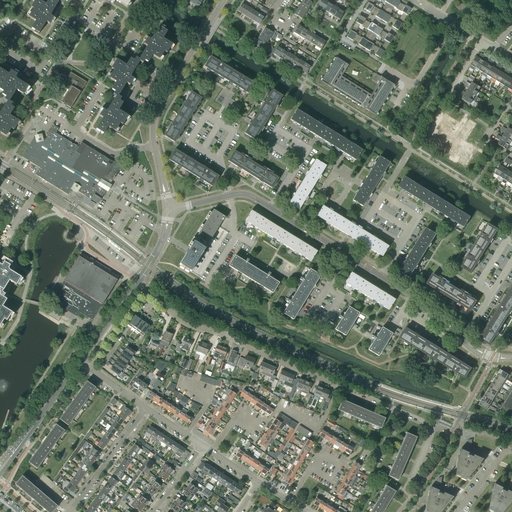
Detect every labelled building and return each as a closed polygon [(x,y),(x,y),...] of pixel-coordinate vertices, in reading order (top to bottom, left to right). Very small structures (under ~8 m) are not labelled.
[(57,2),(53,0),(48,0),(46,5),(37,0),(32,0),(32,1),(34,2),(31,7),(34,9),(31,14),(29,12),(27,16),(36,21),(31,29),(39,33),(46,22),(49,24),(53,18),(52,17),(53,15),(51,13),(52,12),(54,7),(57,2)] [(321,0),(318,6),(323,10),(328,2),(325,0),(321,0)] [(369,11),(373,14),(377,8),(372,5),(375,1),(373,0),(370,0),(364,9),(368,12),(369,11)] [(384,6),(388,9),(393,0),(382,0),(386,2),(384,6)] [(397,0),(393,0),(388,9),(391,11),(394,7),(399,10),(403,4),(398,1),(397,0)] [(323,10),(329,13),(333,5),(328,2),(323,10)] [(301,3),(298,9),(305,13),(309,8),(301,3)] [(237,11),(243,15),(248,7),(242,4),(237,11)] [(403,13),(400,17),(405,20),(411,9),(408,6),(407,7),(403,4),(399,10),(403,13)] [(329,13),(334,16),(339,9),(333,5),(329,13)] [(378,17),(381,20),(388,9),(384,6),(381,11),(377,8),(373,14),(378,17)] [(243,15),(249,18),(253,10),(248,7),(243,15)] [(305,13),(298,9),(294,14),(302,19),(305,13)] [(339,9),(334,16),(340,20),(344,12),(339,9)] [(385,21),(390,24),(393,19),(389,16),(391,11),(388,9),(381,20),(385,22),(385,21)] [(249,18),(254,21),(259,14),(253,10),(249,18)] [(259,14),(254,21),(259,25),(264,17),(259,14)] [(360,16),(353,26),(357,29),(360,25),(364,28),(368,22),(364,19),(364,18),(360,16)] [(393,19),(390,24),(395,27),(394,28),(398,30),(405,20),(400,17),(398,21),(393,19)] [(366,35),(370,37),(377,26),(373,24),(373,25),(368,22),(364,28),(369,30),(366,35)] [(294,32),(299,36),(304,28),(298,25),(294,32)] [(147,47),(140,58),(139,59),(139,60),(136,58),(134,61),(130,59),(126,66),(114,59),(112,62),(114,63),(111,68),(113,70),(111,75),(108,73),(107,76),(109,78),(116,82),(111,89),(115,91),(114,93),(113,95),(116,97),(115,98),(108,109),(106,108),(104,110),(103,109),(100,114),(99,115),(103,118),(96,129),(100,131),(104,134),(108,127),(117,132),(119,129),(117,128),(120,123),(122,124),(126,119),(128,121),(130,118),(118,110),(122,103),(120,102),(119,101),(121,98),(118,96),(118,95),(119,94),(120,93),(124,86),(126,83),(130,85),(131,83),(133,79),(132,78),(134,76),(131,75),(138,64),(139,62),(142,64),(143,62),(144,61),(145,61),(147,63),(152,55),(161,61),(163,58),(161,57),(164,52),(166,53),(168,51),(169,50),(172,45),(162,39),(166,32),(163,30),(164,28),(160,26),(152,38),(152,39),(150,37),(148,40),(147,39),(145,42),(143,45),(147,47)] [(271,39),(276,32),(266,26),(262,34),(269,38),(271,39)] [(351,39),(355,42),(359,36),(354,33),(357,29),(353,26),(347,37),(351,40),(351,39)] [(377,26),(370,37),(374,39),(376,35),(381,38),(385,32),(380,29),(381,29),(377,26)] [(299,36),(305,39),(309,31),(304,28),(299,36)] [(305,39),(310,42),(315,35),(309,31),(305,39)] [(386,41),(383,45),(387,48),(394,37),(390,35),(385,32),(381,38),(386,41)] [(262,34),(259,39),(266,44),(269,38),(262,34)] [(310,42),(315,46),(320,38),(315,35),(310,42)] [(360,45),(363,48),(370,37),(366,35),(364,39),(359,36),(355,42),(360,45)] [(370,50),(372,52),(376,47),(371,44),(374,39),(370,37),(363,48),(369,51),(370,50)] [(320,38),(315,46),(321,49),(326,41),(320,38)] [(266,44),(259,39),(255,45),(262,49),(263,49),(266,44)] [(273,54),(279,57),(284,50),(278,46),(279,45),(277,47),(273,54)] [(372,52),(375,54),(375,55),(377,56),(381,58),(387,48),(383,45),(380,49),(376,47),(372,52)] [(279,57),(284,60),(289,53),(284,50),(279,57)] [(284,60),(290,64),(294,56),(289,53),(284,60)] [(475,68),(483,55),(481,54),(478,58),(476,57),(469,68),(473,71),(475,68)] [(475,68),(479,71),(484,62),(482,61),(485,57),(483,55),(475,68)] [(290,64),(295,67),(300,60),(294,56),(290,64)] [(204,67),(248,94),(254,84),(211,57),(204,67)] [(335,58),(321,81),(379,118),(397,88),(380,77),(377,82),(382,85),(377,94),(342,72),(346,65),(335,58)] [(479,71),(483,74),(491,60),(489,59),(486,63),(484,62),(479,71)] [(295,67),(300,70),(305,63),(300,60),(295,67)] [(483,74),(487,76),(492,67),(491,66),(493,62),(491,60),(483,74)] [(305,63),(300,70),(306,74),(311,66),(305,63)] [(487,76),(491,79),(499,66),(497,64),(495,69),(492,67),(487,76)] [(491,79),(496,81),(501,72),(499,71),(502,67),(499,66),(491,79)] [(16,76),(17,75),(16,74),(11,71),(8,75),(0,69),(0,89),(3,91),(2,94),(6,97),(4,100),(7,102),(6,104),(0,113),(0,132),(8,137),(10,134),(8,133),(11,128),(14,130),(17,125),(19,126),(21,123),(9,115),(14,108),(10,106),(11,106),(12,103),(9,101),(10,100),(16,90),(23,94),(25,91),(27,92),(30,88),(17,80),(18,77),(16,76)] [(496,81),(500,84),(508,71),(505,69),(503,74),(501,72),(496,81)] [(500,84),(504,86),(509,78),(507,76),(510,72),(508,71),(500,84)] [(71,108),(87,82),(71,72),(54,98),(62,102),(64,103),(63,104),(64,104),(63,105),(65,106),(66,105),(71,108)] [(466,82),(465,84),(478,92),(481,88),(472,82),(471,84),(466,82)] [(468,89),(467,91),(476,96),(478,92),(465,84),(464,86),(468,89)] [(245,134),(255,140),(282,96),(272,90),(245,134)] [(461,90),(460,92),(473,100),(475,102),(478,97),(476,96),(467,91),(466,93),(461,90)] [(164,136),(175,142),(201,99),(191,92),(164,136)] [(473,100),(460,92),(459,94),(463,97),(462,99),(464,101),(463,103),(469,106),(470,105),(473,100)] [(290,120),(355,161),(362,150),(296,110),(290,120)] [(482,134),(445,111),(436,125),(441,128),(445,122),(472,139),(468,145),(473,148),(482,134)] [(40,168),(36,175),(69,195),(71,191),(74,192),(77,194),(78,191),(85,196),(82,202),(93,209),(95,203),(90,201),(94,195),(96,196),(93,200),(98,204),(107,190),(105,188),(106,186),(107,184),(109,185),(121,167),(82,142),(79,147),(56,133),(59,128),(54,126),(44,141),(42,134),(38,135),(35,136),(36,142),(29,144),(22,158),(40,168)] [(511,127),(511,129),(508,128),(507,130),(502,127),(501,129),(511,136),(511,127)] [(504,134),(503,136),(511,141),(511,140),(511,136),(501,129),(499,131),(504,134)] [(423,146),(460,169),(469,155),(464,151),(460,158),(433,141),(437,135),(432,132),(423,146)] [(497,135),(495,137),(509,145),(511,141),(503,136),(502,138),(497,135)] [(498,139),(495,137),(494,140),(499,142),(497,144),(508,151),(511,147),(509,145),(498,139)] [(169,160),(212,187),(219,177),(175,149),(169,160)] [(228,161),(272,188),(278,178),(234,151),(228,161)] [(352,201),(362,207),(389,163),(379,157),(352,201)] [(288,204),(298,210),(326,166),(316,160),(288,204)] [(494,174),(499,177),(507,164),(504,162),(502,167),(500,165),(494,174)] [(497,179),(501,182),(508,171),(506,169),(509,165),(507,164),(499,177),(497,179)] [(501,182),(505,184),(511,173),(511,168),(510,172),(508,171),(501,182)] [(399,187),(464,228),(470,218),(405,177),(399,187)] [(316,216),(382,257),(388,247),(322,206),(316,216)] [(200,277),(205,270),(228,233),(219,227),(222,221),(223,221),(226,217),(213,210),(179,265),(191,272),(200,277)] [(245,221),(301,256),(311,262),(317,252),(251,211),(245,221)] [(461,268),(471,274),(498,230),(488,224),(461,268)] [(409,278),(431,244),(436,235),(426,228),(399,272),(409,278)] [(66,309),(76,315),(78,312),(92,320),(119,276),(110,271),(111,271),(90,258),(81,253),(54,296),(68,305),(66,309)] [(269,272),(267,275),(247,263),(249,260),(247,259),(245,262),(235,256),(229,266),(272,293),(279,283),(269,277),(270,274),(269,272)] [(0,328),(1,329),(3,325),(1,324),(4,319),(6,321),(9,316),(11,317),(14,314),(2,307),(6,300),(3,298),(5,295),(5,294),(2,292),(3,290),(9,281),(16,285),(18,282),(20,283),(23,279),(11,271),(10,271),(11,270),(10,267),(9,266),(10,266),(8,265),(4,262),(1,266),(0,264),(0,292),(0,293),(0,292),(0,328)] [(283,313),(293,320),(320,276),(310,269),(304,279),(301,278),(299,279),(302,281),(290,301),(287,299),(286,301),(289,303),(283,313)] [(345,283),(388,310),(395,300),(351,273),(345,283)] [(427,284),(470,311),(477,301),(433,274),(427,284)] [(511,286),(483,333),(480,339),(490,345),(511,309),(511,286)] [(348,307),(342,317),(339,315),(339,316),(338,317),(341,319),(335,329),(345,336),(359,313),(348,307)] [(128,325),(131,327),(138,318),(134,315),(128,325)] [(131,327),(135,330),(142,321),(138,318),(131,327)] [(135,330),(139,333),(146,323),(142,321),(135,330)] [(146,323),(139,333),(143,336),(145,333),(148,335),(149,332),(147,330),(150,326),(146,323)] [(368,350),(378,356),(392,334),(381,327),(375,337),(372,336),(371,338),(374,339),(368,350)] [(472,368),(448,354),(406,328),(400,338),(466,378),(472,368)] [(160,344),(152,340),(150,344),(157,347),(160,348),(161,347),(162,347),(163,345),(164,345),(168,338),(167,337),(169,333),(165,331),(161,340),(162,340),(160,344)] [(162,347),(161,347),(160,348),(157,356),(159,357),(163,348),(165,349),(167,346),(167,347),(173,335),(169,333),(167,337),(168,338),(164,345),(163,345),(162,347)] [(187,351),(191,342),(184,338),(181,345),(178,344),(175,351),(179,353),(181,348),(187,351)] [(196,354),(200,355),(204,344),(204,342),(202,341),(201,342),(199,342),(196,351),(195,353),(196,354)] [(204,344),(200,355),(205,357),(210,346),(208,345),(208,344),(206,343),(205,344),(204,344)] [(127,346),(124,350),(132,356),(133,354),(134,354),(137,350),(130,345),(128,347),(127,346)] [(213,356),(218,358),(222,347),(217,345),(214,352),(213,356)] [(222,347),(218,358),(223,360),(225,356),(224,356),(227,349),(222,347)] [(124,350),(121,354),(129,360),(131,361),(134,358),(132,356),(124,350)] [(227,364),(235,367),(237,361),(239,355),(236,354),(237,352),(232,350),(229,357),(229,358),(227,364)] [(121,354),(118,358),(126,364),(129,360),(121,354)] [(244,365),(252,368),(255,359),(246,356),(245,359),(240,357),(237,365),(243,368),(244,365)] [(118,358),(116,362),(126,369),(128,365),(126,364),(118,358)] [(179,366),(184,368),(188,361),(182,359),(179,366)] [(158,361),(156,364),(163,369),(166,365),(158,361)] [(116,362),(113,366),(123,373),(126,369),(116,362)] [(261,374),(265,375),(269,365),(262,362),(259,370),(263,371),(261,374)] [(270,381),(273,382),(275,379),(274,379),(275,376),(273,375),(276,368),(269,365),(265,375),(271,378),(270,381)] [(123,373),(113,366),(110,370),(118,375),(117,376),(119,378),(123,373)] [(500,369),(497,374),(507,380),(511,372),(507,370),(506,373),(500,369)] [(132,386),(137,390),(145,379),(144,379),(142,382),(137,378),(138,377),(139,378),(143,372),(139,370),(129,383),(132,385),(132,386)] [(279,378),(285,381),(288,373),(282,371),(279,378)] [(288,373),(285,381),(284,384),(287,385),(288,382),(291,383),(294,376),(288,373)] [(497,374),(495,378),(504,384),(507,380),(497,374)] [(145,379),(137,390),(142,393),(148,385),(151,387),(152,386),(156,379),(153,377),(149,383),(145,379)] [(296,387),(302,389),(306,381),(300,378),(296,387)] [(495,378),(492,383),(501,388),(504,384),(495,378)] [(156,394),(158,392),(160,389),(157,388),(161,382),(157,379),(152,387),(153,388),(152,391),(151,391),(147,397),(152,400),(156,394)] [(59,419),(68,426),(96,387),(87,381),(59,419)] [(304,400),(307,402),(310,394),(308,393),(312,383),(306,381),(302,389),(301,392),(307,395),(304,400)] [(170,391),(172,392),(174,390),(176,385),(170,383),(167,388),(170,390),(170,391)] [(492,383),(489,387),(499,393),(501,388),(492,383)] [(314,394),(320,397),(324,388),(317,386),(314,394)] [(227,388),(224,393),(227,395),(233,399),(236,394),(234,392),(235,390),(231,387),(229,390),(227,388)] [(489,387),(487,391),(496,397),(499,393),(489,387)] [(240,395),(245,399),(251,389),(249,388),(247,391),(244,389),(240,395)] [(324,388),(320,397),(324,398),(323,399),(323,400),(324,401),(325,402),(321,410),(324,411),(328,403),(331,395),(329,394),(330,391),(324,388)] [(152,400),(157,404),(163,395),(162,395),(165,391),(163,389),(161,393),(158,392),(156,394),(152,400)] [(245,399),(250,402),(254,396),(251,394),(253,391),(251,389),(245,399)] [(511,414),(511,390),(501,408),(511,414)] [(487,391),(484,396),(493,401),(496,397),(487,391)] [(157,404),(162,407),(168,398),(168,397),(168,399),(163,395),(157,404)] [(227,395),(224,400),(229,404),(233,399),(227,395)] [(250,402),(255,405),(259,399),(254,396),(250,402)] [(259,410),(260,408),(264,403),(261,401),(263,398),(261,396),(259,399),(255,405),(254,406),(259,410)] [(484,396),(481,400),(491,406),(493,401),(484,396)] [(162,407),(167,410),(171,404),(168,402),(170,399),(168,398),(162,407)] [(214,398),(213,400),(226,409),(227,407),(229,408),(230,405),(229,404),(224,400),(222,403),(219,401),(218,401),(214,398)] [(219,407),(217,410),(223,414),(226,409),(213,400),(211,403),(215,406),(216,405),(219,407)] [(338,410),(381,428),(385,418),(342,400),(338,410)] [(491,406),(481,400),(478,404),(487,410),(488,410),(491,406)] [(167,410),(172,413),(176,407),(177,405),(178,404),(176,402),(174,406),(171,404),(167,410)] [(260,408),(265,412),(269,406),(264,403),(260,408)] [(123,404),(119,410),(121,411),(127,415),(128,416),(131,412),(130,411),(128,409),(129,408),(127,407),(126,408),(125,407),(126,406),(123,404)] [(270,404),(269,406),(265,412),(270,415),(275,408),(270,404)] [(176,407),(172,413),(177,417),(181,411),(183,409),(177,405),(176,407)] [(217,410),(214,415),(219,419),(223,414),(217,410)] [(121,411),(118,416),(123,420),(127,415),(121,411)] [(177,417),(182,420),(186,414),(181,411),(177,417)] [(186,414),(182,420),(185,421),(184,423),(186,424),(187,423),(188,423),(189,421),(191,422),(194,419),(191,417),(186,414)] [(112,416),(111,419),(120,425),(123,420),(118,416),(116,415),(114,418),(112,416)] [(209,419),(216,424),(218,425),(219,422),(218,421),(219,419),(214,415),(210,420),(209,419)] [(113,423),(111,426),(116,430),(120,425),(111,419),(109,421),(113,423)] [(207,425),(213,429),(216,424),(209,419),(205,424),(207,425)] [(276,419),(272,424),(281,430),(285,425),(276,419)] [(28,462),(37,469),(64,431),(56,424),(28,462)] [(272,424),(269,429),(277,434),(278,432),(276,430),(278,428),(281,430),(272,424)] [(213,429),(207,425),(203,430),(209,434),(210,434),(211,435),(213,432),(212,431),(213,429)] [(111,426),(107,431),(113,435),(116,430),(111,426)] [(146,432),(151,435),(155,429),(150,426),(148,428),(146,427),(142,433),(145,435),(146,432)] [(105,433),(104,436),(109,440),(113,435),(107,431),(104,428),(102,431),(105,433)] [(156,438),(160,433),(155,429),(151,435),(154,437),(152,440),(154,442),(156,438)] [(269,429),(265,434),(274,440),(277,434),(269,429)] [(318,435),(324,438),(327,432),(322,429),(318,435)] [(324,438),(329,441),(332,435),(327,432),(324,438)] [(156,438),(161,442),(165,436),(160,433),(156,438)] [(400,447),(410,451),(416,437),(406,433),(400,447)] [(274,440),(265,434),(262,439),(268,443),(270,444),(271,445),(274,440)] [(329,441),(334,444),(337,438),(332,435),(329,441)] [(334,444),(339,448),(343,442),(340,440),(342,436),(340,435),(337,438),(334,444)] [(104,436),(100,440),(106,445),(109,440),(104,436)] [(164,448),(170,439),(165,436),(161,442),(166,445),(164,448)] [(302,440),(301,442),(310,448),(313,443),(308,440),(309,438),(306,437),(304,441),(302,440)] [(106,445),(100,440),(97,438),(95,440),(98,443),(96,445),(102,449),(106,445)] [(168,446),(171,448),(175,443),(170,439),(164,448),(166,450),(168,446)] [(268,443),(262,439),(259,444),(261,446),(260,448),(265,452),(270,444),(268,443)] [(457,474),(469,479),(483,460),(469,454),(470,453),(470,452),(472,439),(470,440),(467,441),(461,449),(457,474)] [(344,451),(349,454),(354,446),(351,444),(352,442),(350,441),(348,445),(344,451)] [(235,455),(240,458),(250,444),(247,442),(242,451),(239,449),(235,455)] [(303,447),(301,449),(307,453),(310,448),(301,442),(299,444),(303,447)] [(338,449),(343,452),(344,451),(348,445),(343,442),(339,448),(338,449)] [(171,448),(176,452),(180,446),(175,443),(171,448)] [(135,444),(131,449),(137,453),(140,449),(135,444)] [(240,458),(245,462),(250,454),(247,452),(248,451),(246,450),(248,446),(250,447),(252,445),(250,444),(240,458)] [(180,446),(176,452),(182,455),(185,449),(180,446)] [(87,451),(96,457),(100,452),(94,448),(91,447),(88,452),(87,451)] [(147,453),(152,457),(154,454),(143,447),(142,450),(147,453)] [(394,462),(404,466),(410,451),(400,447),(394,462)] [(131,449),(127,454),(133,458),(137,453),(131,449)] [(276,459),(277,458),(278,455),(279,455),(281,453),(281,452),(277,449),(272,457),(276,459)] [(295,452),(295,453),(304,458),(307,453),(301,449),(298,454),(295,452)] [(87,454),(85,457),(92,462),(96,457),(87,451),(85,453),(87,454)] [(293,459),(301,463),(304,458),(295,453),(293,455),(297,457),(295,460),(293,459)] [(133,466),(135,463),(131,461),(133,458),(127,454),(124,459),(129,463),(133,466)] [(249,464),(250,465),(256,456),(254,454),(252,458),(249,456),(245,462),(246,462),(245,463),(248,465),(249,464)] [(151,461),(154,463),(156,459),(159,461),(161,458),(155,455),(152,459),(151,461)] [(250,465),(255,468),(259,462),(256,461),(259,457),(256,456),(250,465)] [(80,461),(89,467),(92,462),(85,457),(84,457),(81,461),(80,461)] [(124,459),(120,464),(126,468),(129,463),(124,459)] [(290,460),(288,463),(292,465),(298,468),(301,463),(293,459),(292,461),(290,460)] [(82,466),(80,468),(85,472),(89,467),(80,461),(79,463),(82,466)] [(161,468),(163,470),(169,475),(171,472),(172,473),(174,471),(173,470),(170,468),(172,466),(167,462),(165,464),(165,463),(161,468)] [(255,468),(260,471),(264,466),(259,462),(255,468)] [(355,462),(352,467),(358,471),(361,465),(355,462)] [(388,476),(398,480),(404,466),(394,462),(388,476)] [(201,470),(206,474),(211,466),(206,463),(201,470)] [(120,464),(117,469),(122,473),(126,468),(120,464)] [(298,468),(292,465),(289,470),(296,474),(295,474),(298,468)] [(206,474),(212,477),(217,470),(211,466),(206,474)] [(264,466),(260,471),(265,475),(269,469),(264,466)] [(278,471),(276,469),(273,467),(270,473),(275,476),(278,471)] [(352,467),(349,472),(355,476),(358,471),(352,467)] [(80,468),(76,473),(82,477),(85,472),(80,468)] [(122,473),(117,469),(113,473),(117,476),(116,477),(120,481),(125,474),(122,473)] [(283,474),(286,475),(293,480),(296,474),(289,470),(287,469),(285,472),(284,471),(283,474)] [(169,475),(163,470),(161,472),(160,471),(158,474),(159,475),(165,480),(169,475)] [(212,477),(217,481),(222,473),(217,470),(212,477)] [(346,474),(344,477),(355,483),(358,478),(355,476),(349,472),(347,475),(346,474)] [(76,473),(73,478),(78,482),(82,477),(76,473)] [(222,484),(227,477),(222,473),(217,481),(219,482),(218,485),(220,487),(222,484)] [(286,475),(283,474),(282,476),(284,477),(283,480),(290,485),(293,480),(286,475)] [(52,511),(58,506),(33,485),(22,476),(15,484),(47,511),(52,511)] [(111,477),(107,482),(114,487),(118,482),(111,477)] [(154,477),(149,484),(157,490),(161,485),(156,482),(158,480),(154,477)] [(222,484),(227,488),(232,480),(227,477),(222,484)] [(355,483),(344,477),(341,482),(343,482),(349,486),(352,488),(355,483)] [(428,511),(442,511),(453,498),(439,492),(440,490),(442,477),(440,477),(437,479),(431,486),(430,492),(427,511),(428,511)] [(73,478),(70,483),(75,487),(78,482),(73,478)] [(75,487),(70,483),(66,480),(64,483),(66,484),(62,489),(67,492),(69,490),(71,492),(72,491),(73,492),(75,490),(73,489),(75,487)] [(227,488),(232,491),(237,484),(232,480),(227,488)] [(107,482),(104,486),(109,490),(111,492),(114,487),(107,482)] [(343,482),(339,488),(345,491),(349,486),(343,482)] [(190,483),(186,488),(192,493),(194,495),(198,490),(190,483)] [(490,508),(497,511),(502,511),(511,501),(511,491),(495,483),(494,488),(490,508)] [(157,490),(149,484),(148,484),(143,490),(146,492),(147,492),(152,496),(157,490)] [(237,484),(232,491),(238,495),(243,487),(237,484)] [(104,486),(100,491),(106,495),(109,490),(104,486)] [(378,499),(387,505),(395,491),(386,486),(378,499)] [(192,493),(186,488),(182,493),(191,500),(194,495),(192,493)] [(205,488),(202,491),(209,497),(210,495),(212,492),(210,491),(208,489),(205,488)] [(345,491),(339,488),(336,493),(339,494),(337,497),(342,500),(344,498),(345,498),(348,494),(347,494),(348,493),(345,491)] [(105,502),(109,497),(106,495),(100,491),(97,496),(102,500),(105,502)] [(140,495),(136,499),(144,506),(148,501),(142,496),(142,497),(140,495)] [(99,505),(102,500),(97,496),(93,501),(99,505)] [(313,503),(318,507),(322,501),(321,500),(322,499),(318,496),(313,503)] [(176,501),(175,503),(183,509),(188,503),(183,499),(182,501),(179,498),(177,497),(175,500),(176,501)] [(216,510),(218,511),(225,511),(228,508),(223,505),(225,502),(219,498),(215,504),(219,507),(216,510)] [(144,506),(136,499),(136,500),(135,499),(130,505),(134,508),(135,506),(140,511),(144,506)] [(382,511),(387,505),(378,499),(370,511),(382,511)] [(95,510),(99,505),(93,501),(90,506),(95,510)] [(318,507),(323,510),(327,504),(322,501),(318,507)] [(183,509),(175,503),(173,505),(172,504),(170,507),(174,511),(173,511),(181,511),(183,510),(183,509)]
